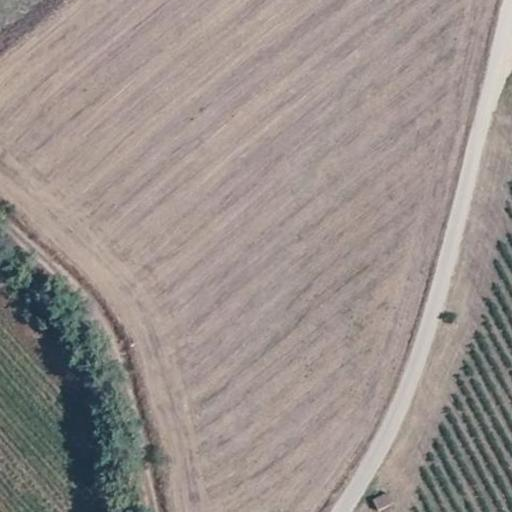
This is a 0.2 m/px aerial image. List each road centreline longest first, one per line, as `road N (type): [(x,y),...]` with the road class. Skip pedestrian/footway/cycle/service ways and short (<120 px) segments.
road 1 (unclassified): [(337,511),(388,433),(419,357),(511,10)]
road 2 (track): [(147,511),(99,327),(0,224)]
